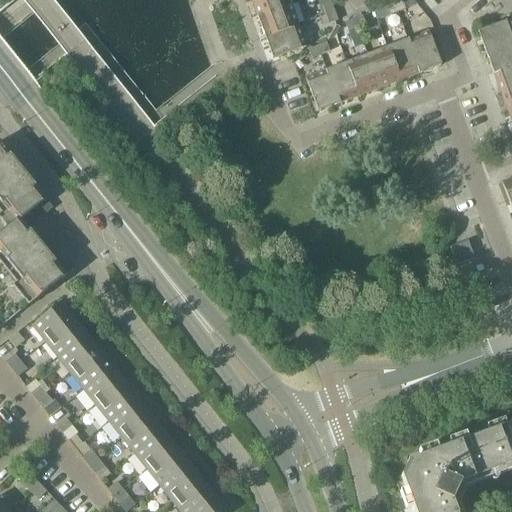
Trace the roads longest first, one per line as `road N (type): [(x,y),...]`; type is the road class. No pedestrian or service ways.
road 1 (secondary): [(308,426),(100,195)]
road 2 (secondary): [(100,195),(279,437)]
road 3 (residential): [(445,94),(309,144),(282,130),(257,66)]
road 4 (residential): [(308,426),(511,350)]
road 5 (secondary): [(0,68),(100,195)]
